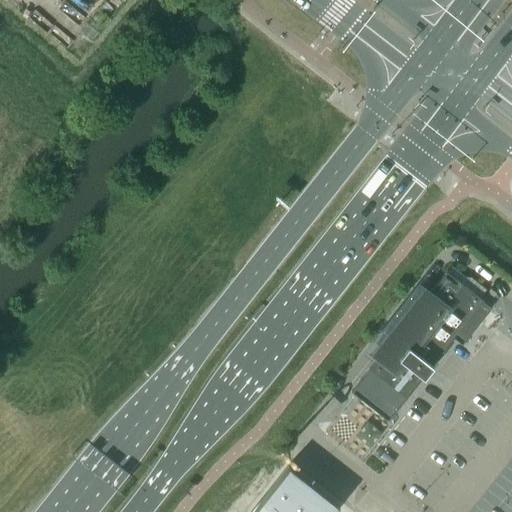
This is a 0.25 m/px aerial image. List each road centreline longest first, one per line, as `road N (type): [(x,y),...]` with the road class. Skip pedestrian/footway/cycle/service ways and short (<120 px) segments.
road 1 (secondary): [(414,79),(71,511)]
road 2 (secondary): [(136,511),(455,111)]
road 3 (tertiary): [(309,0),(414,79)]
